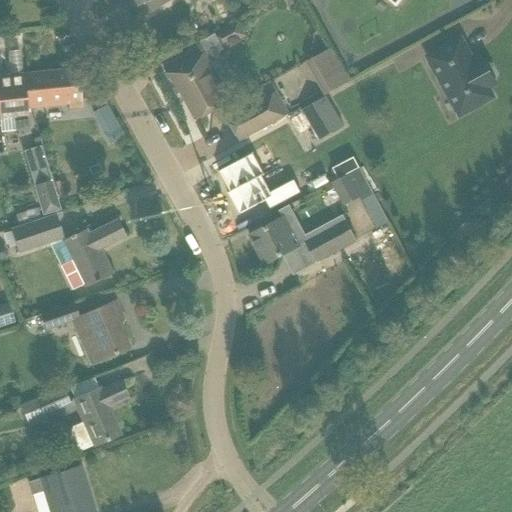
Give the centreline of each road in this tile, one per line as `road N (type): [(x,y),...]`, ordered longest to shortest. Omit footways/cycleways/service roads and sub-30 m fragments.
road 1 (unclassified): [(265,511),(219,448),(212,397),(223,310),(214,265),(70,0)]
road 2 (primary): [(286,511),(392,422),(511,294)]
